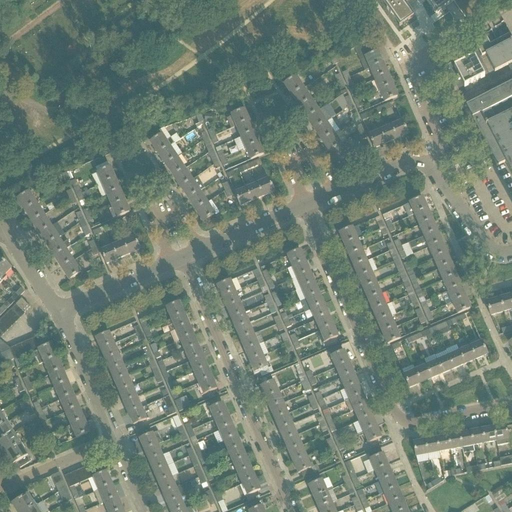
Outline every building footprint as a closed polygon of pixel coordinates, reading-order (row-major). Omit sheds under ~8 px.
[(381,0),(387,8),(386,8),(390,14),(391,14),(396,21),(400,26),(399,26),(399,27),(402,25),(407,22),(414,16),(414,15),(413,16),(406,6),(407,6),(415,0),(416,2),(417,1),(415,0),(381,0)] [(425,0),(435,14),(436,14),(442,9),(454,2),(454,1),(455,0),(425,0)] [(511,38),(510,34),(490,44),(484,34),(473,42),(481,56),(484,54),(494,72),(511,62),(511,38)] [(395,99),(378,51),(363,56),(380,104),(395,99)] [(473,85),(477,83),(476,81),(484,77),(480,69),(482,68),(480,64),(478,65),(474,57),(466,61),(465,59),(461,61),(462,63),(454,67),(458,76),(456,76),(458,80),(460,80),(464,88),(472,84),(473,85)] [(284,83),(332,165),(349,155),(329,121),(326,123),(313,99),(316,97),(309,85),(304,89),(296,76),(284,83)] [(511,82),(466,106),(497,167),(505,162),(511,175),(511,82)] [(234,140),(238,151),(244,149),(247,160),(262,155),(246,107),(229,113),(238,139),(234,140)] [(400,119),(365,135),(372,150),(407,134),(400,119)] [(213,215),(184,164),(186,163),(175,143),(180,140),(176,134),(170,137),(164,128),(148,137),(197,224),(213,215)] [(240,174),(260,165),(258,160),(238,169),(240,174)] [(113,218),(127,214),(113,166),(93,172),(100,198),(107,197),(113,218)] [(268,177),(232,191),(238,207),(274,193),(268,177)] [(16,196),(63,282),(79,273),(53,226),(50,227),(29,189),(16,196)] [(412,209),(415,215),(427,210),(422,198),(410,204),(412,209)] [(404,206),(406,212),(412,209),(410,204),(404,206)] [(415,215),(412,209),(406,212),(409,218),(415,215)] [(415,215),(420,226),(432,221),(427,210),(415,215)] [(420,226),(424,237),(437,232),(432,221),(420,226)] [(340,234),(345,245),(357,240),(359,239),(363,238),(358,226),(340,234)] [(424,237),(409,244),(411,250),(427,243),(429,248),(441,243),(437,232),(424,237)] [(98,249),(104,264),(138,251),(132,236),(98,249)] [(345,245),(349,256),(362,251),(357,240),(345,245)] [(429,248),(434,259),(446,254),(441,243),(429,248)] [(411,250),(409,244),(402,247),(404,253),(406,257),(413,254),(411,250)] [(82,269),(87,266),(86,264),(99,255),(93,247),(76,260),(82,269)] [(288,257),(293,268),(305,262),(300,251),(288,257)] [(349,256),(354,267),(366,262),(362,251),(349,256)] [(434,259),(439,270),(451,265),(446,254),(434,259)] [(0,259),(0,278),(4,282),(7,278),(6,276),(11,271),(0,259)] [(293,268),(287,270),(292,281),(297,278),(310,273),(305,262),(293,268)] [(354,267),(359,278),(371,273),(366,262),(354,267)] [(439,270),(443,281),(456,276),(451,265),(439,270)] [(297,278),(302,289),(314,284),(310,273),(297,278)] [(359,278),(364,289),(376,284),(371,273),(359,278)] [(443,281),(448,292),(460,287),(456,276),(443,281)] [(297,278),(292,281),(296,291),(302,289),(297,278)] [(218,287),(223,298),(235,292),(230,282),(218,287)] [(302,289),(306,300),(319,294),(314,284),(302,289)] [(364,289),(368,300),(381,295),(376,284),(364,289)] [(448,292),(453,303),(465,298),(460,287),(448,292)] [(21,289),(16,294),(19,298),(25,293),(21,289)] [(302,289),(296,291),(295,292),(300,303),(306,300),(302,289)] [(235,292),(223,298),(227,308),(239,303),(235,292)] [(453,303),(448,292),(442,295),(447,306),(453,303)] [(19,298),(16,294),(11,299),(14,303),(19,298)] [(306,300),(311,310),(324,305),(319,294),(306,300)] [(368,300),(373,311),(385,306),(381,295),(368,300)] [(504,314),(511,311),(511,295),(500,299),(504,314)] [(465,298),(453,303),(458,315),(470,309),(465,298)] [(500,299),(486,303),(490,316),(491,318),(504,314),(500,299)] [(16,305),(25,314),(30,308),(22,300),(16,305)] [(306,300),(300,303),(304,313),(311,310),(306,300)] [(167,309),(172,320),(184,314),(179,303),(167,309)] [(227,308),(232,319),(244,314),(239,303),(227,308)] [(7,304),(0,310),(0,314),(1,316),(10,307),(7,304)] [(391,304),(385,306),(390,317),(395,315),(391,304)] [(25,314),(16,305),(12,310),(20,318),(25,314)] [(311,310),(316,321),(328,316),(324,305),(311,310)] [(373,311),(378,322),(390,317),(385,306),(373,311)] [(20,318),(12,310),(8,314),(16,322),(20,318)] [(16,322),(8,314),(3,318),(12,327),(16,322)] [(172,320),(166,322),(170,333),(176,330),(189,325),(184,314),(172,320)] [(232,319),(236,330),(249,325),(244,314),(232,319)] [(316,321),(320,332),(333,326),(328,316),(316,321)] [(378,322),(382,333),(395,328),(390,317),(378,322)] [(12,327),(3,318),(0,321),(0,323),(8,331),(12,327)] [(176,330),(181,341),(193,336),(189,325),(176,330)] [(236,330),(241,340),(253,335),(249,325),(236,330)] [(333,326),(320,332),(325,343),(337,337),(333,326)] [(395,328),(382,333),(387,345),(400,339),(395,328)] [(429,330),(425,332),(428,340),(434,338),(432,335),(438,332),(436,328),(430,330),(429,330)] [(97,339),(102,350),(114,345),(109,334),(97,339)] [(241,340),(246,351),(258,346),(253,335),(241,340)] [(181,341),(185,352),(198,346),(193,336),(181,341)] [(32,339),(37,351),(43,349),(38,337),(32,339)] [(31,353),(35,352),(37,351),(32,339),(27,342),(31,353)] [(31,354),(31,353),(27,342),(21,344),(26,356),(31,354)] [(482,343),(471,348),(476,360),(487,355),(482,343)] [(20,358),(26,356),(21,344),(15,347),(20,358)] [(31,353),(31,354),(36,367),(40,365),(44,363),(57,358),(51,345),(43,349),(37,351),(35,352),(31,353)] [(102,350),(106,361),(119,355),(114,345),(102,350)] [(185,352),(190,362),(203,357),(198,346),(185,352)] [(246,351),(250,362),(262,357),(258,346),(246,351)] [(456,346),(446,350),(446,351),(449,357),(454,370),(465,365),(460,353),(456,346)] [(14,361),(20,358),(15,347),(10,349),(14,361)] [(471,348),(460,353),(465,365),(476,360),(471,348)] [(446,351),(435,356),(437,362),(443,374),(454,370),(449,357),(446,351)] [(331,357),(336,368),(348,363),(344,352),(331,357)] [(106,361),(111,371),(123,366),(119,355),(106,361)] [(190,362),(195,373),(207,368),(203,357),(190,362)] [(262,357),(250,362),(255,373),(267,368),(262,357)] [(20,358),(14,361),(17,368),(23,365),(20,358)] [(44,363),(50,376),(62,370),(57,358),(44,363)] [(437,362),(426,367),(432,379),(443,374),(437,362)] [(336,368),(341,379),(353,374),(348,363),(336,368)] [(111,371),(115,382),(128,377),(123,366),(111,371)] [(413,366),(402,371),(404,377),(409,389),(421,384),(415,372),(413,366)] [(426,367),(415,372),(421,384),(432,379),(426,367)] [(195,373),(199,384),(212,379),(207,368),(195,373)] [(271,368),(260,373),(262,377),(273,372),(271,368)] [(50,376),(55,388),(68,383),(62,370),(50,376)] [(341,379),(345,390),(358,384),(353,374),(341,379)] [(115,382),(120,393),(132,387),(128,377),(115,382)] [(212,379),(199,384),(204,395),(216,389),(212,379)] [(263,387),(261,388),(266,399),(278,393),(274,382),(263,387)] [(55,388),(61,401),(73,395),(68,383),(55,388)] [(345,390),(350,400),(362,395),(358,384),(345,390)] [(120,393),(125,404),(137,398),(132,387),(120,393)] [(167,390),(161,393),(164,399),(169,397),(167,390)] [(266,399),(271,409),(283,404),(278,393),(266,399)] [(61,401),(66,413),(79,408),(73,395),(61,401)] [(350,413),(355,411),(367,406),(362,395),(350,400),(346,402),(350,413)] [(177,414),(169,397),(164,399),(163,400),(168,411),(165,413),(168,418),(177,414)] [(125,404),(129,414),(142,409),(137,398),(125,404)] [(210,410),(215,420),(227,415),(223,404),(210,410)] [(271,409),(275,420),(288,415),(283,404),(271,409)] [(355,411),(359,422),(372,416),(367,406),(355,411)] [(66,413),(71,426),(84,420),(79,408),(66,413)] [(142,409),(129,414),(134,425),(146,420),(142,409)] [(215,420),(220,431),(232,426),(227,415),(215,420)] [(275,420),(280,431),(292,425),(288,415),(275,420)] [(359,422),(364,432),(376,427),(372,416),(359,422)] [(84,420),(71,426),(77,438),(89,433),(84,420)] [(0,427),(0,443),(12,436),(9,429),(11,428),(8,423),(0,427)] [(280,431),(284,442),(297,436),(292,425),(280,431)] [(220,431),(224,442),(237,437),(232,426),(220,431)] [(505,426),(494,428),(496,442),(497,447),(509,444),(505,426)] [(376,427),(364,432),(369,444),(381,438),(376,427)] [(494,428),(482,430),(485,444),(496,442),(494,428)] [(482,430),(471,433),(473,446),(485,444),(482,430)] [(150,436),(140,440),(145,451),(158,446),(157,445),(163,443),(158,432),(153,435),(150,436)] [(471,433),(459,435),(462,448),(473,446),(471,433)] [(459,435),(448,437),(450,450),(462,448),(459,435)] [(0,443),(0,448),(4,456),(21,445),(19,441),(16,442),(12,436),(0,443)] [(284,442),(289,452),(301,447),(297,436),(284,442)] [(334,438),(336,444),(342,442),(339,436),(334,438)] [(224,442),(229,453),(241,447),(237,437),(224,442)] [(448,437),(436,439),(439,453),(450,450),(448,437)] [(436,439),(425,442),(428,455),(439,453),(436,439)] [(342,442),(336,444),(339,451),(345,449),(342,442)] [(425,442),(413,444),(416,457),(418,464),(429,462),(428,455),(425,442)] [(21,445),(4,456),(11,467),(17,464),(20,469),(31,462),(28,457),(26,458),(22,451),(24,450),(21,445)] [(145,451),(150,462),(162,457),(158,446),(145,451)] [(229,453),(234,463),(246,458),(241,447),(229,453)] [(289,452),(294,463),(306,458),(301,447),(289,452)] [(162,457),(150,462),(155,473),(167,467),(174,464),(169,454),(162,457)] [(370,460),(375,472),(388,466),(383,455),(370,460)] [(500,459),(500,462),(501,467),(511,464),(511,460),(511,457),(500,459)] [(234,463),(238,474),(250,469),(246,458),(234,463)] [(306,458),(294,463),(298,474),(301,473),(303,479),(313,474),(306,458)] [(344,464),(352,482),(357,479),(350,462),(344,464)] [(167,467),(155,473),(159,483),(172,478),(178,475),(174,464),(167,467)] [(92,479),(94,478),(98,476),(93,465),(87,467),(92,479)] [(375,472),(380,483),(392,477),(388,466),(375,472)] [(87,481),(92,479),(87,467),(82,470),(87,481)] [(238,474),(243,485),(255,479),(250,469),(238,474)] [(81,484),(87,481),(82,470),(76,472),(81,484)] [(76,486),(81,484),(76,472),(70,475),(76,486)] [(58,492),(62,491),(66,488),(59,473),(51,477),(58,492)] [(94,478),(100,491),(112,486),(106,473),(98,476),(94,478)] [(65,477),(70,489),(75,487),(76,486),(70,475),(65,477)] [(392,477),(380,483),(385,494),(397,488),(392,477)] [(159,483),(164,494),(176,489),(172,478),(159,483)] [(255,479),(243,485),(248,496),(260,490),(255,479)] [(357,479),(352,482),(355,489),(360,486),(357,479)] [(511,481),(502,487),(504,490),(511,484),(511,481)] [(310,487),(314,498),(327,493),(322,482),(310,487)] [(436,486),(433,482),(426,486),(429,491),(436,486)] [(100,491),(105,503),(117,498),(112,486),(100,491)] [(176,489),(164,494),(168,505),(181,499),(187,497),(182,486),(176,489)] [(385,494),(390,505),(402,499),(397,488),(385,494)] [(362,490),(357,492),(359,497),(362,504),(367,501),(364,495),(362,490)] [(499,497),(495,491),(491,494),(495,500),(499,497)] [(314,498),(319,509),(331,504),(327,493),(314,498)] [(24,499),(12,506),(13,506),(17,511),(27,511),(37,506),(34,501),(33,502),(29,496),(24,499)] [(105,503),(108,511),(119,511),(123,510),(117,498),(105,503)] [(168,505),(171,511),(180,511),(185,510),(181,499),(168,505)] [(390,505),(392,511),(402,511),(407,510),(402,499),(390,505)] [(224,511),(227,511),(223,501),(218,503),(221,511),(224,511)] [(367,501),(362,504),(365,510),(365,511),(371,511),(369,508),(367,501)] [(27,511),(39,511),(46,507),(43,502),(37,506),(27,511)]
